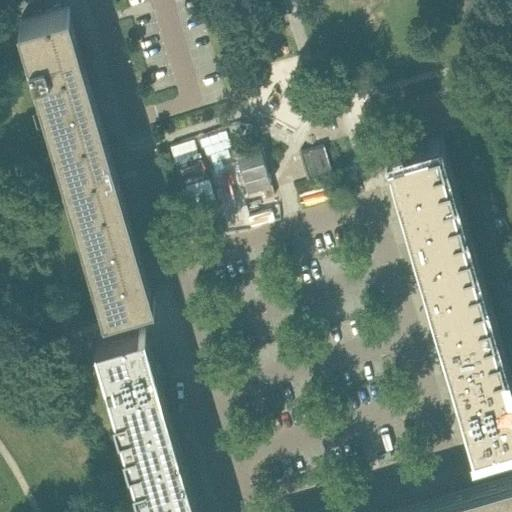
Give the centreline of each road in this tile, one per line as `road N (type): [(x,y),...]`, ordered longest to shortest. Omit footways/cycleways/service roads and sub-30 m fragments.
road 1 (residential): [(97,0),(196,326),(208,373),(204,396),(240,511)]
road 2 (residential): [(264,511),(445,459),(358,154)]
